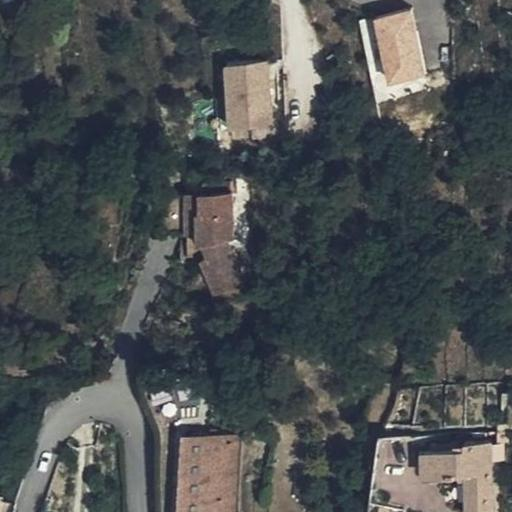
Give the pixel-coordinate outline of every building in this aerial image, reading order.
[(382,10),(394,75),(429,68),(417,3),(382,10)] [(230,59),(234,121),(277,119),(273,56),(230,59)] [(204,179),(205,189),(232,189),(231,179),(204,179)] [(204,208),(203,189),(169,190),(165,231),(200,230),(200,209),(204,208)] [(205,189),(203,189),(204,208),(200,209),(200,230),(200,241),(210,240),(214,253),(202,258),(217,293),(246,280),(229,236),(235,235),(234,189),(232,189),(205,189)] [(233,511),(238,434),(188,431),(183,511),(233,511)] [(494,511),(493,438),(467,439),(467,445),(429,447),(429,471),(468,470),(468,511),(494,511)]
